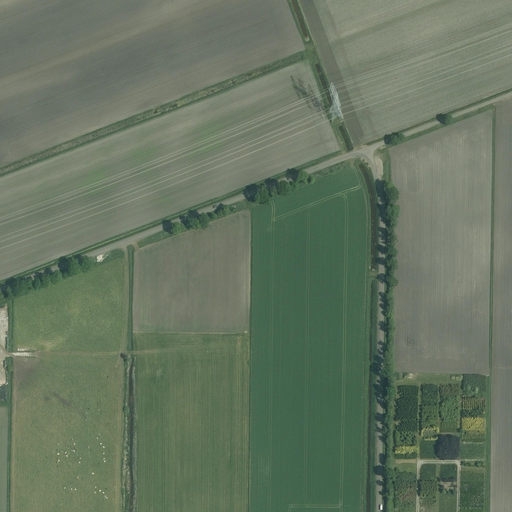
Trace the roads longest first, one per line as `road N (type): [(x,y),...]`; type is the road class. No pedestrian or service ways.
road 1 (unclassified): [(366,149),(0,290)]
road 2 (unclassified): [(377,511),(382,207),(366,149)]
road 3 (unclassified): [(366,149),(511,93)]
